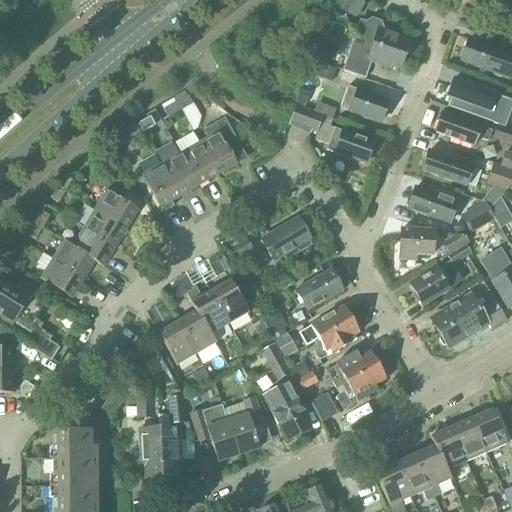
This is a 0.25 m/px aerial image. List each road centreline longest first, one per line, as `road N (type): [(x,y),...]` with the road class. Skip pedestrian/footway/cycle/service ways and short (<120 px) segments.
road 1 (residential): [(305,172),(181,245),(116,305),(7,452),(7,511)]
road 2 (residential): [(351,251),(366,241),(441,28),(388,0)]
road 3 (secondary): [(0,170),(135,52)]
road 4 (residential): [(433,394),(351,251)]
road 5 (secondary): [(120,33),(0,132)]
road 6 (residential): [(202,511),(329,455)]
road 7 (residential): [(329,455),(433,394)]
